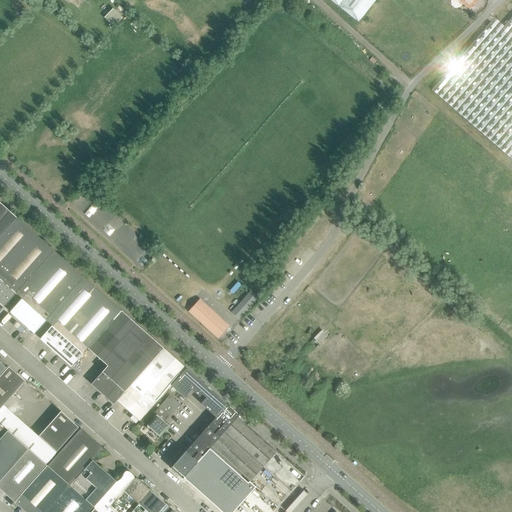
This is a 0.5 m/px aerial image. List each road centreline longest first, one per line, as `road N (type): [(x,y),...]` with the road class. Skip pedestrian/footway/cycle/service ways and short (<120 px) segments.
road 1 (unclassified): [(220,368),(326,242),(409,88),(503,0)]
road 2 (tertiary): [(0,174),(220,368)]
road 3 (unclassified): [(195,511),(0,334)]
road 4 (tertiary): [(220,368),(330,469)]
road 5 (track): [(413,84),(314,0)]
